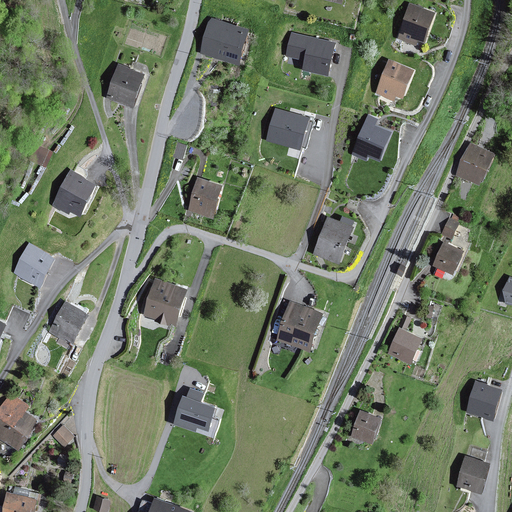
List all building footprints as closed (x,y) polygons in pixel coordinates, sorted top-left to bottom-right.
[(437,12),(412,4),(401,37),(417,43),(419,38),(427,40),(437,12)] [(250,29),(214,19),(205,51),(241,61),(250,29)] [(336,43),(294,33),(289,55),(307,59),(305,69),(329,74),(336,43)] [(414,69),(392,61),(380,92),(394,98),(396,93),(404,95),(414,69)] [(146,74),(123,65),(112,95),(134,104),(146,74)] [(309,118),(278,109),(270,138),(301,147),(309,118)] [(376,118),(370,116),(356,155),(367,158),(368,153),(382,158),(391,131),(373,125),(376,118)] [(494,154),(473,144),(459,173),(481,183),(494,154)] [(98,183),(74,170),(56,204),(70,212),(72,209),(81,214),(98,183)] [(223,185),(203,179),(193,210),(213,216),(223,185)] [(354,227),(331,218),(318,252),(341,261),(354,227)] [(460,223),(451,219),(445,232),(454,236),(460,223)] [(465,251),(447,243),(437,264),(455,272),(465,251)] [(57,257),(31,244),(17,272),(43,285),(57,257)] [(186,288),(160,281),(150,314),(177,321),(186,288)] [(89,314),(69,303),(55,330),(76,340),(89,314)] [(324,314),(294,304),(282,337),(312,348),(324,314)] [(412,318),(406,316),(402,326),(391,351),(414,361),(424,338),(406,331),(412,318)] [(0,344),(10,323),(0,318),(0,344)] [(480,384),(479,386),(471,411),(495,419),(503,391),(480,384)] [(202,402),(205,393),(193,389),(190,397),(186,396),(177,423),(209,434),(218,407),(202,402)] [(29,406),(12,396),(0,416),(0,435),(21,447),(38,419),(26,411),(29,406)] [(382,418),(363,412),(356,435),(376,441),(382,418)] [(75,436),(66,427),(57,436),(66,445),(75,436)] [(490,463),(468,457),(461,485),(483,491),(490,463)] [(36,511),(39,499),(10,494),(6,511),(36,511)] [(111,501),(101,497),(98,507),(108,511),(111,501)] [(195,511),(158,500),(153,511),(195,511)]
